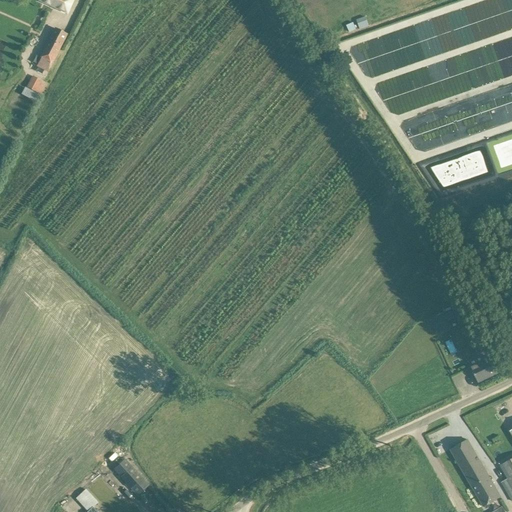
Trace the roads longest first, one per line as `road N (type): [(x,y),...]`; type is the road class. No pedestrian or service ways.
road 1 (track): [(511,373),(424,206),(290,0)]
road 2 (unclassified): [(234,511),(267,487),(511,378)]
